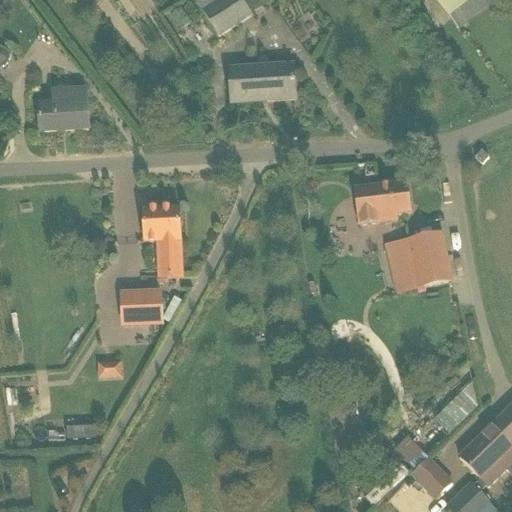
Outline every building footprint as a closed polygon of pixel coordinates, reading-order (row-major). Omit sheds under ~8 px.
[(193,0),(219,39),(253,18),(241,0),(193,0)] [(432,0),(450,20),(475,0),(432,0)] [(0,69),(2,70),(7,67),(10,61),(9,56),(6,52),(1,50),(0,49),(0,69)] [(294,68),(230,72),(232,106),(296,102),(294,68)] [(41,135),(89,132),(87,105),(86,93),(54,95),(55,107),(39,108),(41,135)] [(482,154),(475,161),(483,168),(489,160),(482,154)] [(317,192),(316,184),(307,184),(308,192),(317,192)] [(408,187),(362,192),(356,193),(360,228),(397,223),(397,217),(411,215),(408,187)] [(180,212),(144,214),(146,245),(159,245),(160,281),(172,280),(182,280),(181,244),(180,212)] [(452,283),(442,238),(384,247),(397,298),(452,283)] [(123,329),(164,327),(162,295),(121,297),(123,329)] [(122,380),(121,363),(97,364),(98,382),(122,380)] [(511,410),(489,433),(511,456),(511,410)] [(489,490),(511,466),(511,456),(489,433),(461,461),(489,490)] [(407,467),(423,458),(413,441),(397,451),(407,467)] [(413,478),(439,501),(453,487),(428,462),(413,478)] [(454,507),(458,511),(482,511),(488,507),(472,491),(454,507)]
